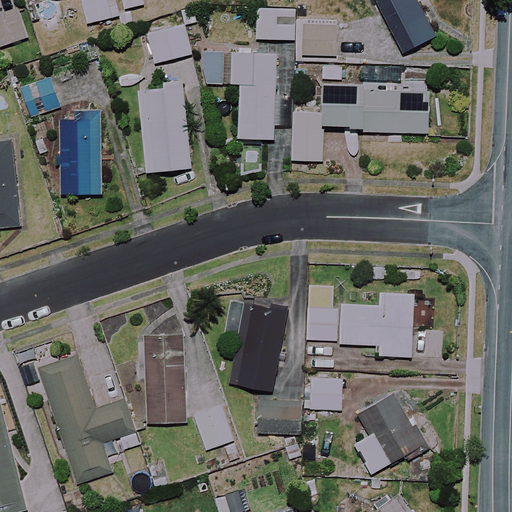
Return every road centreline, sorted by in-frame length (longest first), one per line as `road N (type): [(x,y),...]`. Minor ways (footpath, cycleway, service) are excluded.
road 1 (residential): [(511,224),(302,215),(235,227),(0,307)]
road 2 (tertiary): [(506,511),(511,367)]
